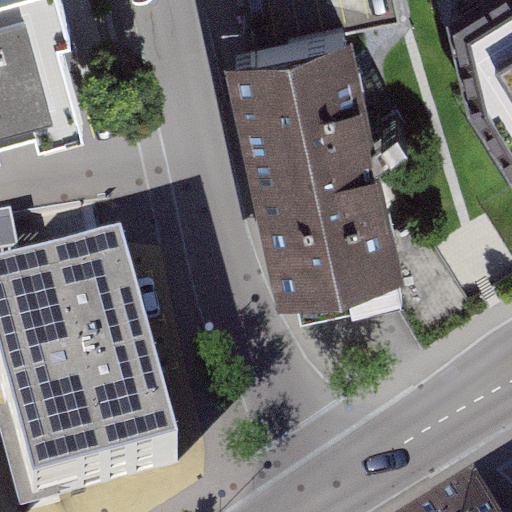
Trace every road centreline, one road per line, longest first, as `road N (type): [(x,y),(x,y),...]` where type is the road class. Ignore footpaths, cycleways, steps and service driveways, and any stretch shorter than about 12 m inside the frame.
road 1 (residential): [(170,0),(239,310),(336,485)]
road 2 (secondary): [(336,485),(492,394)]
